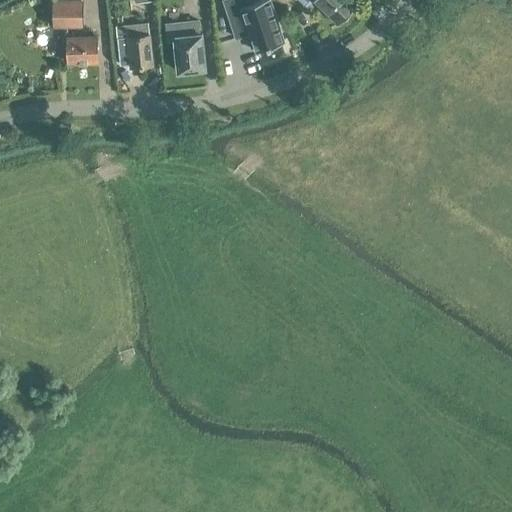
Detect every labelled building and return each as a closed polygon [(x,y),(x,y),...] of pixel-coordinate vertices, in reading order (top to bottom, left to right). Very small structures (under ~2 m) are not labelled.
[(254,0),(223,0),(236,39),(249,34),(255,51),(285,41),(271,0),(260,0),(255,2),(254,0)] [(358,5),(353,0),(299,0),(307,7),(314,0),(339,24),(358,5)] [(56,29),(85,29),(85,4),(56,4),(56,6),(51,6),(51,27),(56,27),(56,29)] [(201,33),(200,20),(166,24),(168,41),(176,40),(179,71),(206,68),(202,33),(201,33)] [(154,64),(149,22),(118,25),(120,41),(129,40),(132,67),(154,64)] [(99,61),(99,34),(67,35),(68,62),(99,61)]
